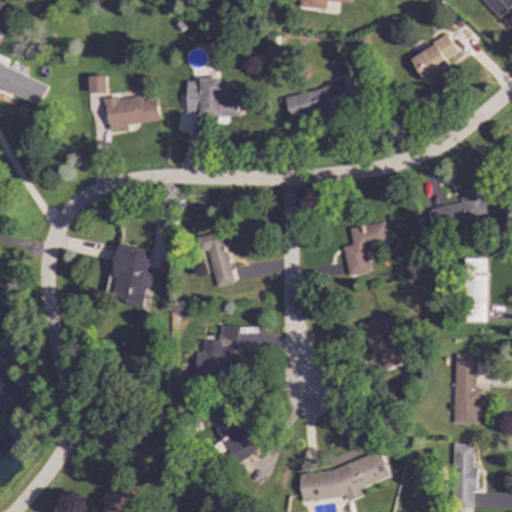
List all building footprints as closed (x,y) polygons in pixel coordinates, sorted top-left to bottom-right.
[(350,2),(350,0),(299,0),(299,8),(325,9),(326,1),(350,2)] [(511,5),(511,0),(479,0),(498,19),(511,5)] [(456,53),(447,36),(409,57),(422,80),(448,66),(445,59),(456,53)] [(46,86),(0,65),(0,88),(37,105),(46,86)] [(105,76),(87,76),(87,93),(104,93),(105,76)] [(186,114),(198,114),(198,117),(239,116),(238,93),(227,93),(226,85),(219,85),(219,79),(185,80),(186,114)] [(284,97),(289,120),(347,107),(341,83),(284,97)] [(108,129),(158,121),(155,99),(140,101),(139,95),(104,101),(108,129)] [(457,196),(459,203),(428,209),(433,230),(487,218),(481,191),(457,196)] [(346,276),(368,272),(364,248),(386,244),(382,222),(347,228),(350,245),(341,247),(346,276)] [(215,287),(231,284),(221,232),(195,237),(198,253),(207,251),(215,287)] [(140,307),(145,288),(152,290),(157,271),(145,268),(150,251),(119,243),(105,298),(140,307)] [(484,323),(486,259),(463,258),(461,322),(484,323)] [(361,324),(370,355),(377,353),(381,369),(398,364),(385,317),(361,324)] [(236,327),(219,327),(218,341),(202,341),(202,352),(195,352),(194,376),(228,377),(229,350),(236,350),(236,327)] [(452,423),(476,424),(476,410),(480,410),(481,389),(474,388),(474,355),(453,354),(452,423)] [(255,451),(231,418),(213,430),(238,464),(255,451)] [(473,508),(474,467),(471,467),(472,445),(452,444),(450,507),(473,508)] [(296,480),(305,505),(342,492),(345,502),(360,496),(357,488),(387,477),(378,451),(296,480)] [(132,511),(133,491),(102,490),(101,511),(132,511)]
